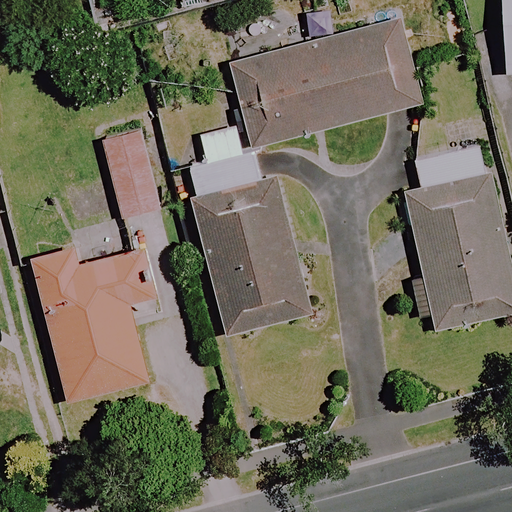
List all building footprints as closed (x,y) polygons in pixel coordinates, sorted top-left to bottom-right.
[(511,72),(511,0),(499,0),(504,73),(511,72)] [(228,64),(250,149),(333,127),(420,104),(397,19),(228,64)] [(241,155),(234,125),(195,135),(202,165),(181,170),(222,336),(308,315),(273,175),(257,179),(251,153),(241,155)] [(156,209),(136,129),(99,139),(119,218),(156,209)] [(481,175),(476,147),(416,160),(422,188),(401,192),(430,331),(511,313),(511,276),(490,173),(481,175)] [(65,402),(148,380),(128,302),(143,299),(130,249),(85,261),(81,247),(28,261),(65,402)]
